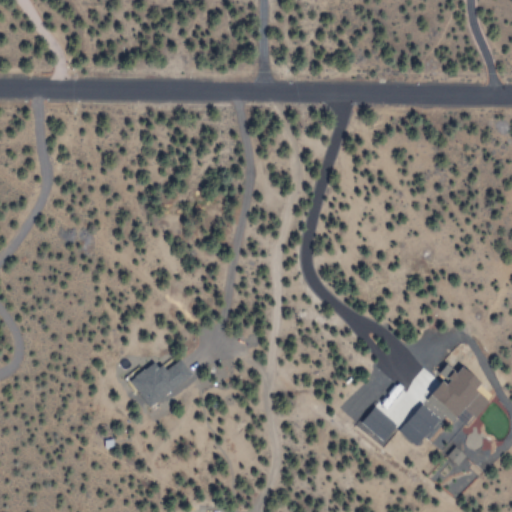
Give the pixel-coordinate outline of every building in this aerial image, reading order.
[(190,376),(178,359),(163,369),(157,360),(128,380),(146,406),(190,376)] [(455,416),(483,385),(459,363),(431,394),(455,416)] [(406,418),(419,435),(436,421),(423,404),(406,418)] [(362,421),(384,441),(397,425),(376,406),(362,421)] [(448,457),(460,464),(466,453),(454,446),(448,457)]
